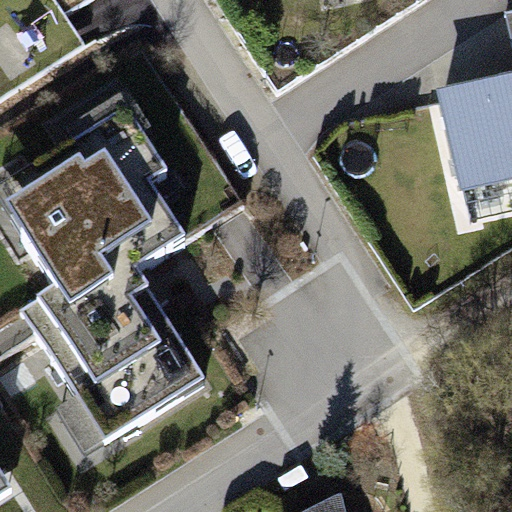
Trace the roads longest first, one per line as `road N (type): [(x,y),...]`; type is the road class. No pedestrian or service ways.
road 1 (residential): [(171,0),(345,262),(361,354),(336,397)]
road 2 (track): [(511,303),(336,397),(401,419),(425,511)]
road 3 (residential): [(186,511),(288,449),(336,397)]
